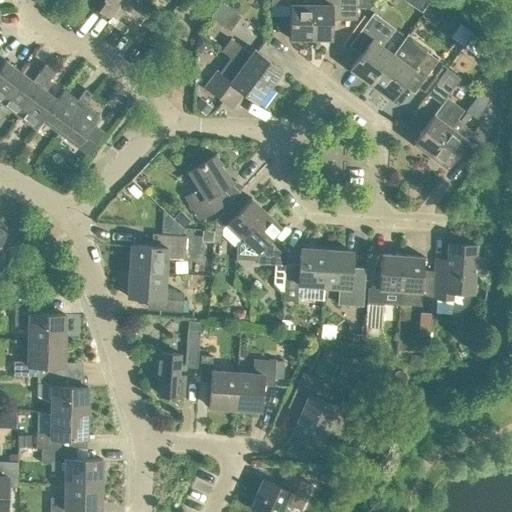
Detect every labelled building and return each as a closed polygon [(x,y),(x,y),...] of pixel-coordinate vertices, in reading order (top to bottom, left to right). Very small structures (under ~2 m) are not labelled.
[(88,0),(87,2),(108,18),(121,0),(88,0)] [(289,38),(310,38),(310,0),(267,0),(270,2),(270,4),(289,4),(289,38)] [(310,0),(310,38),(331,39),(331,19),(355,19),(355,0),(310,0)] [(430,1),(429,0),(403,0),(421,12),(430,1)] [(210,16),(229,31),(240,16),(221,2),(210,16)] [(349,68),(370,84),(392,55),(381,47),(394,28),(372,12),(352,40),(364,48),(349,68)] [(417,87),(437,60),(415,44),(405,36),(392,55),(370,84),(391,99),(405,79),(417,87)] [(220,50),(230,57),(268,86),(281,69),(253,48),(249,53),(229,38),(220,50)] [(268,86),(230,57),(218,73),(216,71),(203,87),(228,105),(239,91),(256,103),(268,86)] [(0,102),(22,73),(4,59),(0,64),(0,102)] [(41,75),(48,80),(54,71),(44,63),(37,72),(41,75)] [(427,94),(440,104),(445,97),(459,78),(446,68),(427,94)] [(0,102),(17,116),(39,86),(35,83),(22,73),(0,102)] [(35,129),(41,120),(56,98),(45,90),(51,82),(48,80),(41,75),(35,83),(39,86),(17,116),(35,129)] [(465,111),(458,121),(463,124),(470,115),(475,118),(493,93),(483,85),(464,110),(465,111)] [(41,120),(61,135),(83,105),(91,95),(84,89),(76,100),(62,90),(56,98),(41,120)] [(429,155),(456,119),(463,110),(445,97),(440,104),(412,142),(429,155)] [(200,98),(194,107),(205,115),(212,107),(200,98)] [(83,105),(61,135),(87,154),(103,132),(92,124),(98,116),(83,105)] [(456,119),(429,155),(446,168),(466,140),(478,148),(489,133),(477,125),(472,131),(463,124),(458,121),(456,119)] [(217,189),(231,181),(214,154),(187,171),(198,188),(184,196),(198,218),(225,201),(217,189)] [(226,223),(241,237),(265,212),(250,197),(239,208),(232,201),(214,219),(212,243),(220,244),(221,228),(226,223)] [(281,252),(271,243),(268,240),(281,227),(265,212),(241,237),(235,243),(235,260),(256,260),(256,263),(270,264),(274,264),(273,282),(279,290),(283,291),(284,271),(284,265),(280,264),(281,252)] [(184,214),(176,222),(182,228),(190,220),(184,214)] [(0,228),(0,264),(11,247),(0,240),(5,232),(0,228)] [(130,244),(129,270),(164,273),(165,257),(183,258),(185,236),(157,234),(156,246),(130,244)] [(434,264),(433,273),(432,298),(451,299),(452,291),(472,292),(473,272),(483,273),(484,257),(474,256),(475,244),(447,242),(445,264),(434,264)] [(323,285),(325,249),(299,248),(298,272),(284,271),(283,291),(282,300),(296,301),(296,299),(322,300),(323,285)] [(325,249),(323,285),(338,286),(337,304),(362,305),(364,277),(350,276),(351,251),(325,249)] [(399,289),(401,255),(380,253),(378,288),(367,287),(366,302),(383,304),(384,288),(399,289)] [(432,298),(433,273),(421,272),(423,256),(401,255),(399,289),(398,300),(398,304),(420,305),(420,298),(431,298),(432,298)] [(164,273),(129,270),(127,296),(152,298),(151,309),(181,311),(182,293),(168,288),(163,287),(164,273)] [(364,327),(381,329),(383,304),(366,302),(364,327)] [(28,325),(27,339),(63,340),(64,314),(39,313),(39,303),(14,303),(13,325),(28,325)] [(184,366),(196,367),(199,321),(187,320),(184,366)] [(12,375),(36,375),(37,375),(38,365),(63,366),(63,340),(27,339),(27,361),(13,361),(12,375)] [(158,393),(182,395),(184,375),(178,374),(179,353),(154,351),(153,375),(159,375),(158,393)] [(311,367),(315,359),(305,354),(301,362),(311,367)] [(208,406),(234,408),(236,372),(211,370),(212,356),(200,355),(198,380),(209,380),(208,406)] [(236,372),(234,408),(260,409),(261,384),(273,385),(273,377),(282,378),(283,361),(253,358),(252,373),(236,372)] [(304,404),(291,432),(319,444),(336,406),(319,399),(326,383),(302,372),(291,398),(304,404)] [(50,401),(50,412),(86,412),(86,386),(61,385),(61,375),(37,375),(36,375),(36,389),(36,395),(50,401)] [(3,411),(3,427),(15,427),(15,411),(3,411)] [(86,438),(86,412),(50,412),(36,411),(35,433),(35,434),(35,444),(35,447),(41,447),(60,447),(60,437),(86,438)] [(18,435),(17,447),(30,447),(30,435),(18,435)] [(64,470),(64,484),(100,485),(101,458),(75,458),(75,447),(60,447),(41,447),(41,463),(50,463),(50,470),(64,470)] [(0,511),(6,511),(7,486),(17,486),(17,461),(0,461),(0,511)] [(249,507),(259,511),(280,511),(285,501),(300,508),(311,484),(284,472),(278,485),(262,478),(249,507)] [(332,490),(336,479),(327,476),(324,487),(332,490)] [(100,485),(64,484),(64,497),(50,497),(49,511),(74,511),(74,510),(100,510),(100,485)]
